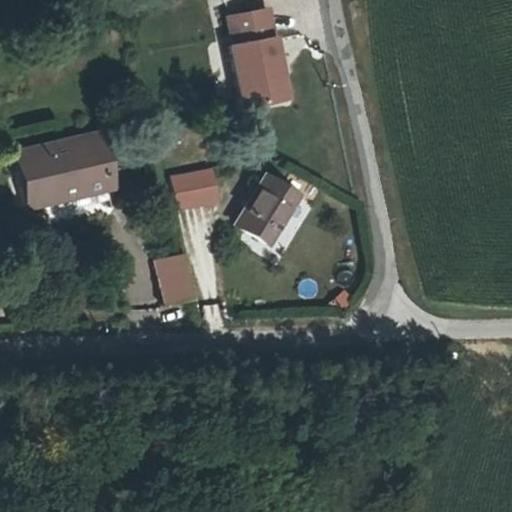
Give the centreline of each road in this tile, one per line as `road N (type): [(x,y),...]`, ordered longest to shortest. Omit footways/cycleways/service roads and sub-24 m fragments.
road 1 (unclassified): [(0,367),(223,354),(360,333),(377,315)]
road 2 (unclassified): [(377,315),(385,288),(333,0)]
road 3 (unclassified): [(377,315),(413,337),(511,336)]
